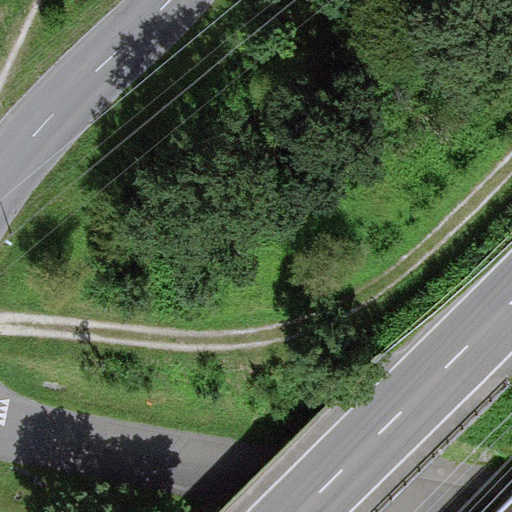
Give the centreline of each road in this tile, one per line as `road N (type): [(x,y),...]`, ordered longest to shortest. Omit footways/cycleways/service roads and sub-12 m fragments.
road 1 (track): [(0,323),(201,340),(313,322),(389,278),(511,164)]
road 2 (primary): [(511,301),(300,511)]
road 3 (residential): [(255,475),(0,425)]
road 4 (residential): [(0,177),(41,121),(167,0)]
road 5 (residential): [(255,475),(428,511)]
